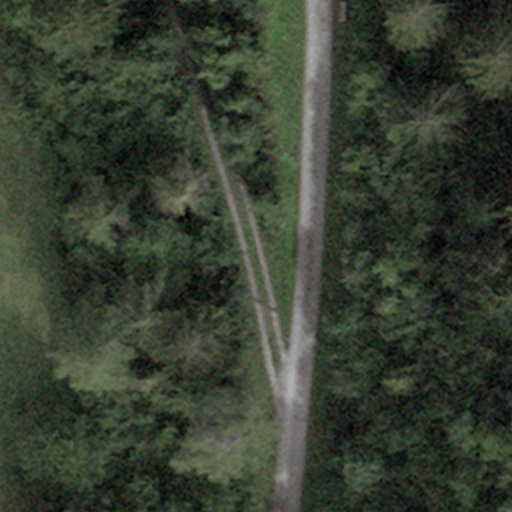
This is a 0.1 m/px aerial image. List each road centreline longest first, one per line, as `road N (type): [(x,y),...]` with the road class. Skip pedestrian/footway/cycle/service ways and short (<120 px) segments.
road 1 (track): [(289,511),(322,0)]
road 2 (track): [(294,471),(236,192),(173,0)]
